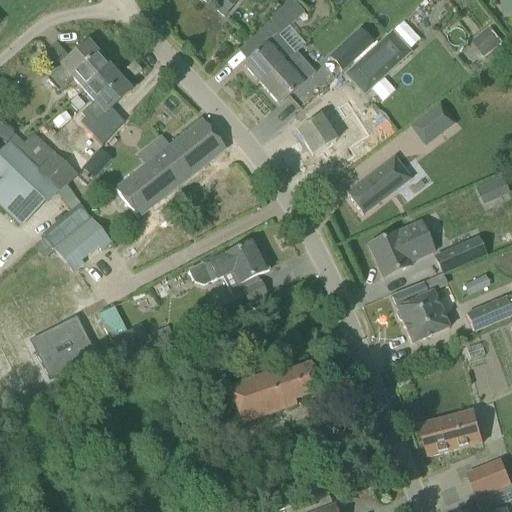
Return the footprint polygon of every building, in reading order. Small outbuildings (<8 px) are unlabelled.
[(202,0),(200,2),(222,20),(238,0),(237,0),(202,0)] [(258,54),(243,67),(261,87),(283,66),(284,66),(294,57),(278,38),(303,15),(291,1),(268,22),(270,23),(259,33),(269,44),(258,54)] [(359,29),(329,57),(343,72),(373,44),(359,29)] [(487,32),(472,44),(483,58),(498,46),(487,32)] [(345,77),(363,97),(408,55),(391,36),(345,77)] [(87,46),(46,81),(55,91),(57,94),(71,82),(81,94),(108,69),(87,46)] [(283,66),(261,87),(278,107),(293,94),(301,86),(314,75),(296,55),(294,57),(284,66),(283,66)] [(310,85),(319,94),(340,74),(331,65),(310,85)] [(83,121),(78,125),(100,149),(122,125),(110,111),(115,106),(130,93),(108,69),(81,94),(91,106),(84,112),(79,116),(83,121)] [(298,116),(307,125),(295,133),(312,159),(348,136),(339,121),(337,123),(330,111),(326,113),(315,101),(298,116)] [(442,111),(439,107),(425,117),(440,136),(445,132),(453,126),(442,111)] [(113,192),(136,221),(224,151),(202,123),(167,150),(159,140),(135,159),(143,168),(113,192)] [(52,154),(53,155),(76,177),(98,151),(75,129),(52,154)] [(76,177),(53,155),(39,170),(18,150),(17,151),(9,144),(0,153),(0,208),(19,227),(53,189),(59,195),(76,177)] [(107,160),(98,151),(76,177),(87,187),(93,180),(91,177),(107,160)] [(409,181),(393,160),(345,196),(362,217),(409,181)] [(482,210),(509,201),(501,177),(473,186),(482,210)] [(40,237),(52,252),(91,222),(78,206),(40,237)] [(91,222),(52,252),(72,276),(83,267),(80,264),(96,250),(99,253),(110,244),(91,222)] [(367,247),(382,281),(411,268),(411,266),(434,256),(420,224),(367,247)] [(441,276),(484,258),(476,241),(434,260),(441,276)] [(188,273),(194,284),(203,287),(210,283),(211,284),(232,274),(239,287),(263,275),(249,246),(226,258),(224,254),(188,273)] [(442,277),(422,286),(427,297),(432,295),(447,288),(442,277)] [(217,305),(224,317),(249,304),(242,292),(217,305)] [(448,330),(432,295),(427,297),(414,302),(396,310),(397,314),(396,316),(399,322),(402,324),(411,346),(430,338),(448,330)] [(511,319),(504,300),(464,317),(472,335),(511,319)] [(45,335),(29,344),(35,356),(48,382),(95,359),(81,332),(75,320),(61,327),(45,335)] [(126,334),(110,342),(122,367),(152,352),(145,340),(139,327),(126,334)] [(227,390),(240,427),(295,407),(293,403),(319,393),(309,366),(283,375),(282,371),(227,390)] [(474,414),(420,428),(428,459),(482,445),(474,414)] [(88,452),(117,511),(167,511),(129,432),(88,452)] [(465,476),(476,503),(511,489),(500,462),(465,476)] [(511,511),(511,489),(476,504),(479,511),(511,511)]
